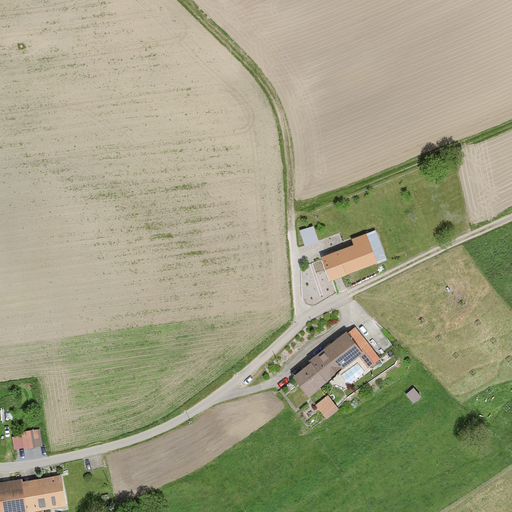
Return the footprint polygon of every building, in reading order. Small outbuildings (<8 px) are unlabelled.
[(305,244),(319,240),(314,223),(300,227),(305,244)] [(361,241),(315,258),(325,282),(370,265),(361,241)] [(349,325),(287,376),(303,395),(352,355),(363,368),(375,358),(349,325)] [(334,408),(324,396),(311,406),(321,418),(334,408)] [(23,433),(12,434),(14,447),(42,444),(40,426),(23,428),(23,433)] [(56,473),(0,480),(0,511),(14,511),(60,506),(56,473)]
